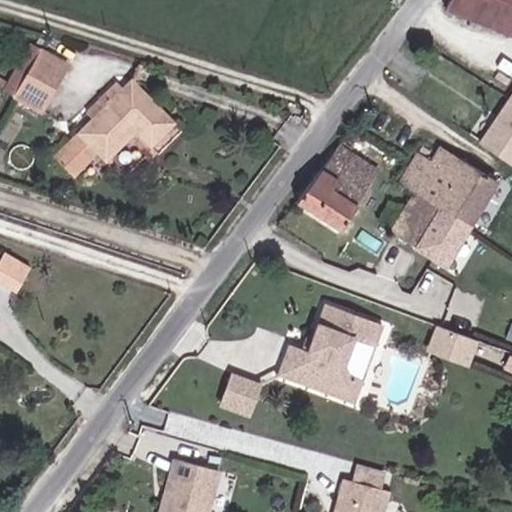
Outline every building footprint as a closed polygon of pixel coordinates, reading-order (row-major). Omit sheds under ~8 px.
[(511,32),(511,0),(449,0),(443,9),(510,36),(511,32)] [(13,96),(41,49),(31,43),(3,90),(13,96)] [(68,66),(41,49),(13,96),(41,113),(68,66)] [(72,176),(97,151),(106,160),(135,130),(151,146),(174,124),(132,82),(125,89),(117,82),(101,98),(108,104),(55,158),(72,176)] [(511,97),(482,138),(511,162),(511,97)] [(378,172),(338,146),(295,202),(340,231),(378,172)] [(404,185),(469,226),(496,182),(439,147),(430,161),(417,153),(399,182),(404,185)] [(444,265),(469,226),(404,185),(400,191),(392,186),(389,192),(406,203),(388,230),(444,265)] [(0,265),(0,280),(17,289),(28,268),(5,256),(0,265)] [(449,297),(455,283),(422,268),(404,308),(428,318),(439,293),(449,297)] [(456,285),(445,310),(472,321),(483,296),(456,285)] [(353,340),(374,348),(381,327),(323,306),(310,341),(313,342),(309,353),(299,350),(286,346),(275,377),(353,405),(361,380),(348,376),(342,365),(353,340)] [(459,333),(440,326),(432,350),(451,357),(459,333)] [(459,333),(451,357),(469,363),(478,340),(459,333)] [(313,342),(310,341),(303,338),(299,350),(309,353),(313,342)] [(221,407),(247,416),(257,386),(231,377),(221,407)] [(176,459),(161,511),(208,511),(220,471),(176,459)] [(349,467),(345,483),(380,492),(384,477),(349,467)] [(340,482),(332,511),(379,511),(385,494),(380,492),(345,483),(340,482)]
